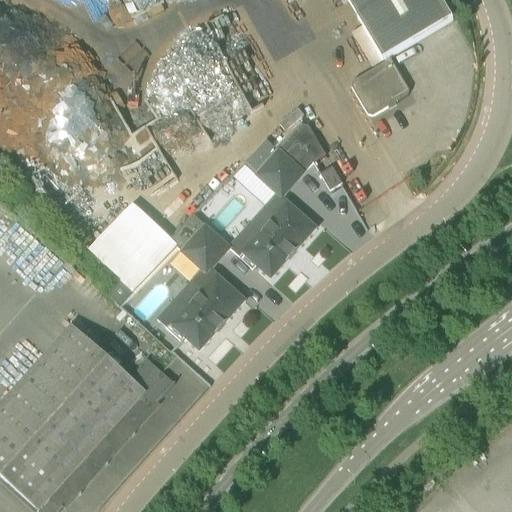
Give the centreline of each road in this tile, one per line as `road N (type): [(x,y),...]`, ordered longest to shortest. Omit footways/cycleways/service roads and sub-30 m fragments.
road 1 (unclassified): [(129,511),(295,330),(471,181),(506,99),(504,35),(491,0)]
road 2 (tertiary): [(511,233),(363,344),(201,511)]
road 3 (tertiary): [(311,511),(390,427),(511,331)]
